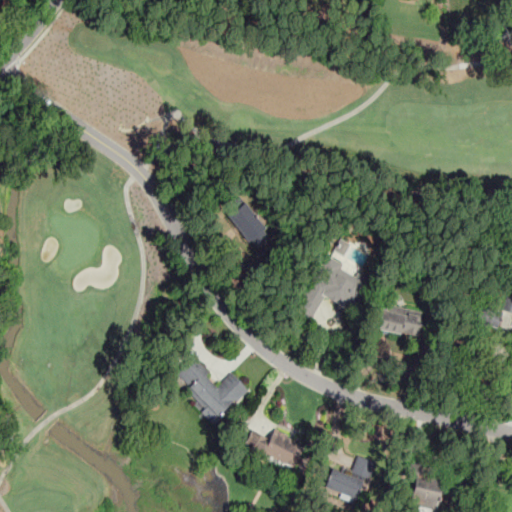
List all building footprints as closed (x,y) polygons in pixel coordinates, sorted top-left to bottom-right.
[(252,250),(270,238),(246,202),(229,213),(252,250)] [(350,244),(341,239),(339,244),(338,244),(334,251),(343,256),(350,244)] [(311,320),(324,296),(350,310),(362,288),(336,274),(342,264),(325,255),(295,311),(311,320)] [(417,337),(422,312),(387,304),(386,309),(375,307),(371,327),(417,337)] [(502,311),(479,306),(475,323),(498,328),(502,311)] [(231,373),(217,387),(205,376),(209,372),(193,356),(174,376),(205,407),(200,412),(213,425),(247,390),(231,373)] [(269,437),(249,431),(243,448),(294,465),(301,444),(270,434),(269,437)] [(329,468),(323,490),(356,499),(356,495),(366,498),(376,462),(355,456),(350,474),(329,468)] [(435,511),(439,494),(438,478),(422,473),(421,465),(410,462),(407,474),(408,480),(406,485),(408,506),(431,511),(435,511)]
